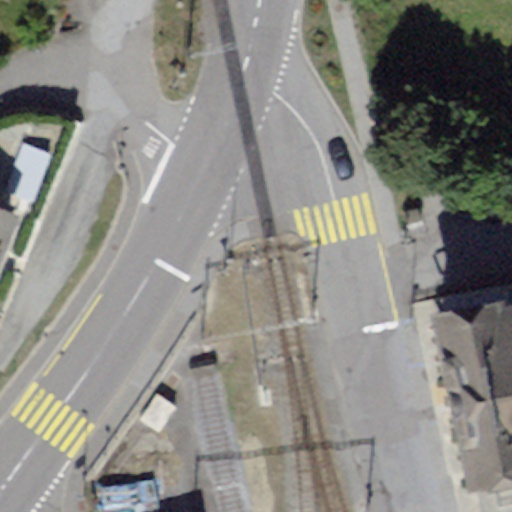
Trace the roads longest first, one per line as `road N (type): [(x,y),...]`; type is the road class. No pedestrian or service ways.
road 1 (unclassified): [(251,52),(328,169),(412,511)]
road 2 (secondary): [(207,167),(121,320),(0,490)]
road 3 (residential): [(135,0),(117,85),(126,104),(207,167)]
road 4 (secondary): [(251,52),(207,167)]
